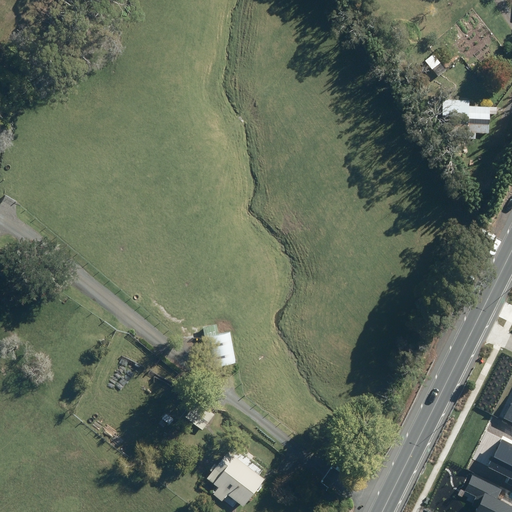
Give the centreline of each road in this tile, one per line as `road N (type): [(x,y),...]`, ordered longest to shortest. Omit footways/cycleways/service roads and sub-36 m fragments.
road 1 (track): [(380,507),(0,222)]
road 2 (tertiary): [(378,511),(511,239)]
